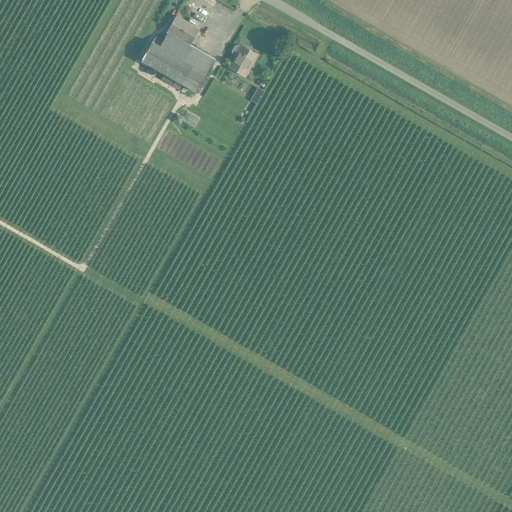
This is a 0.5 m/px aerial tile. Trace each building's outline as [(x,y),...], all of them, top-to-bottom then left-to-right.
[(181,11),(184,5),(175,1),(172,7),(181,11)] [(167,32),(168,33),(190,45),(200,29),(176,15),(167,32)] [(196,92),(215,59),(190,45),(168,33),(163,42),(155,38),(141,61),(165,74),(162,79),(181,90),(184,85),(196,92)] [(257,55),(241,46),(240,47),(238,46),(236,45),(235,46),(232,51),(232,53),(233,55),(235,56),(229,67),(245,76),(257,55)] [(170,110),(167,115),(174,119),(177,114),(170,110)]
